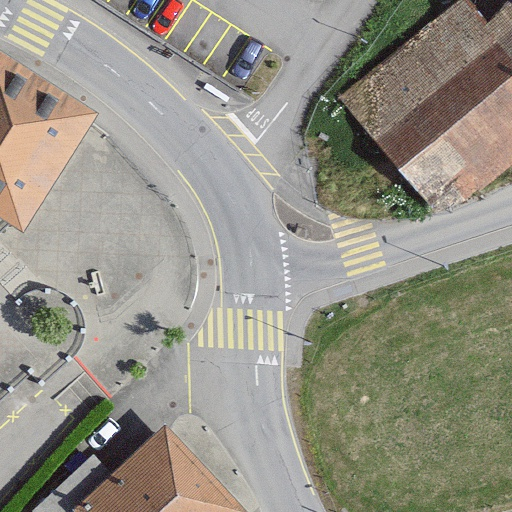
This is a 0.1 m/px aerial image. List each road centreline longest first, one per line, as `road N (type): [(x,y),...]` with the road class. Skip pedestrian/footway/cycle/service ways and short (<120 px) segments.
road 1 (unknown): [(247,277),(0,458)]
road 2 (unclassified): [(220,178),(153,104),(94,56),(0,3)]
road 3 (unclassified): [(247,277),(288,276),(511,207)]
road 4 (unclassified): [(302,511),(264,441),(247,277)]
road 5 (residential): [(220,178),(369,0)]
